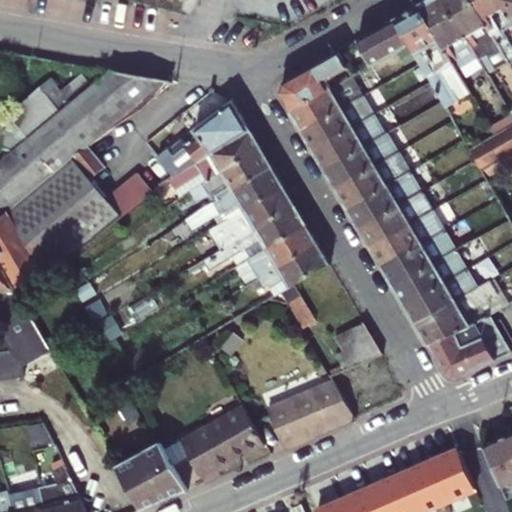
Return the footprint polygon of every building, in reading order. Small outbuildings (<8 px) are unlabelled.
[(453,0),(434,0),(427,4),(460,62),(461,65),(473,59),(483,77),(493,93),(503,88),(494,72),(453,0)] [(507,46),(480,0),(453,0),(494,72),(501,68),(498,63),(493,54),(507,46)] [(511,7),(508,0),(480,0),(507,46),(511,55),(511,35),(508,28),(511,25),(511,7)] [(402,18),(415,41),(427,61),(454,110),(462,106),(460,102),(465,100),(448,69),(460,62),(427,4),(402,18)] [(354,76),(358,73),(389,56),(415,41),(402,18),(355,44),(362,55),(348,63),(354,76)] [(415,41),(389,56),(400,76),(427,61),(415,41)] [(493,54),(498,63),(511,55),(507,46),(493,54)] [(296,108),(354,76),(348,63),(341,52),(289,80),(286,91),(296,108)] [(473,59),(461,65),(472,84),(483,77),(473,59)] [(448,69),(465,100),(477,93),(472,84),(461,65),(460,62),(448,69)] [(172,81),(111,70),(0,163),(0,218),(92,145),(172,81)] [(308,129),(370,94),(358,73),(354,76),(296,108),(308,129)] [(0,140),(4,145),(71,95),(56,76),(0,118),(0,140)] [(370,94),(308,129),(320,148),(383,111),(372,92),(370,94)] [(107,165),(92,145),(0,218),(0,260),(17,290),(22,298),(61,266),(70,258),(166,181),(171,178),(252,130),(235,100),(196,129),(199,134),(187,142),(184,137),(171,147),(169,146),(106,197),(91,178),(107,165)] [(383,111),(320,148),(332,168),(394,131),(383,111)] [(511,151),(511,125),(499,132),(510,153),(511,151)] [(263,149),(252,130),(171,178),(177,187),(203,172),(208,180),(263,149)] [(394,131),(332,168),(342,187),(405,150),(394,131)] [(499,132),(474,145),(486,166),(510,153),(499,132)] [(274,167),(263,149),(208,180),(193,189),(199,199),(211,192),(230,181),(235,190),(274,167)] [(405,150),(342,187),(354,207),(416,170),(405,150)] [(285,186),(274,167),(235,190),(217,201),(187,218),(194,229),(227,210),(232,217),(285,186)] [(416,170),(354,207),(365,226),(427,189),(416,170)] [(183,197),(193,189),(208,180),(203,172),(177,187),(183,197)] [(492,177),(483,182),(494,201),(503,196),(492,177)] [(230,181),(211,192),(217,201),(235,190),(230,181)] [(296,205),(285,186),(232,217),(212,228),(218,238),(231,230),(252,218),(257,228),(296,205)] [(427,189),(365,226),(377,245),(438,208),(427,189)] [(307,225),(296,205),(257,228),(237,239),(223,248),(228,258),(242,250),(243,251),(248,248),(264,239),(269,247),(307,225)] [(438,208),(377,245),(387,263),(449,227),(438,208)] [(237,239),(257,228),(252,218),(231,230),(237,239)] [(318,243),(307,225),(269,247),(253,256),(249,259),(259,278),(318,243)] [(449,227),(387,263),(400,284),(461,248),(449,227)] [(253,256),(269,247),(264,239),(248,248),(253,256)] [(330,263),(318,243),(259,278),(243,287),(249,297),(270,285),(275,294),(281,291),(296,282),(330,263)] [(223,248),(201,261),(206,271),(228,258),(223,248)] [(461,248),(400,284),(411,303),(472,267),(461,248)] [(77,271),(70,258),(61,266),(68,277),(77,271)] [(0,287),(17,290),(0,260),(0,287)] [(472,267),(411,303),(422,322),(483,286),(472,267)] [(422,322),(433,341),(494,310),(510,300),(505,291),(506,289),(498,277),(483,286),(422,322)] [(281,291),(302,327),(317,318),(296,282),(281,291)] [(0,426),(2,426),(0,417),(0,379),(31,375),(25,365),(51,350),(22,298),(17,290),(0,287),(0,319),(14,350),(0,351),(0,426)] [(511,341),(494,310),(433,341),(451,370),(460,373),(511,351),(511,341)] [(383,353),(364,321),(335,338),(351,367),(383,353)] [(355,418),(333,379),(268,408),(286,448),(355,418)] [(266,443),(244,404),(182,439),(206,482),(221,473),(219,469),(266,443)] [(47,420),(25,423),(32,449),(58,442),(47,420)] [(511,434),(497,441),(499,445),(511,439),(511,434)] [(497,441),(490,444),(508,486),(511,484),(511,439),(499,445),(497,441)] [(189,489),(161,441),(117,466),(141,509),(189,489)] [(421,511),(477,488),(460,449),(318,511),(317,511),(421,511)] [(64,499),(47,504),(49,511),(87,511),(67,463),(55,469),(61,482),(58,484),(58,486),(64,499)] [(64,499),(58,486),(44,492),(47,504),(64,499)] [(28,493),(13,497),(16,511),(49,511),(47,504),(31,508),(28,493)] [(12,494),(0,497),(0,511),(16,511),(13,497),(12,494)] [(314,511),(310,502),(299,507),(301,511),(314,511)]
